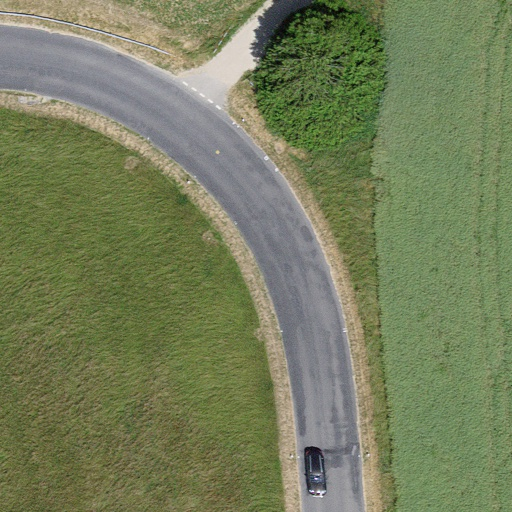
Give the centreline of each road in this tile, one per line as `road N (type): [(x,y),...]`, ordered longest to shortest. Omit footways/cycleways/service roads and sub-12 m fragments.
road 1 (tertiary): [(0,51),(69,60),(129,81),(182,110),(260,184),(309,285),(338,511)]
road 2 (track): [(305,0),(182,110)]
